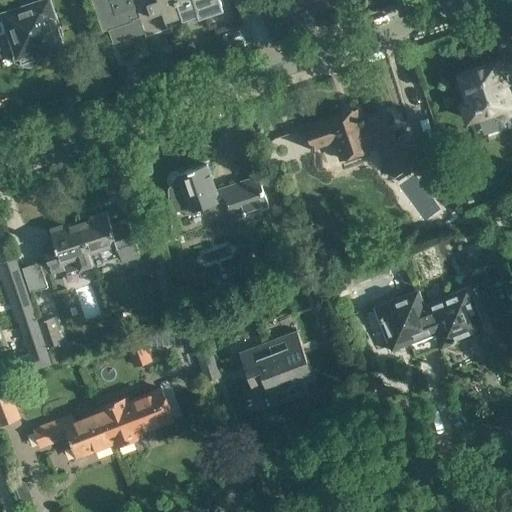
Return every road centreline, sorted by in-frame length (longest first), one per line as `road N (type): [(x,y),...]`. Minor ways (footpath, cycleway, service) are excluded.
road 1 (unclassified): [(482,0),(0,162)]
road 2 (residential): [(321,511),(511,438)]
